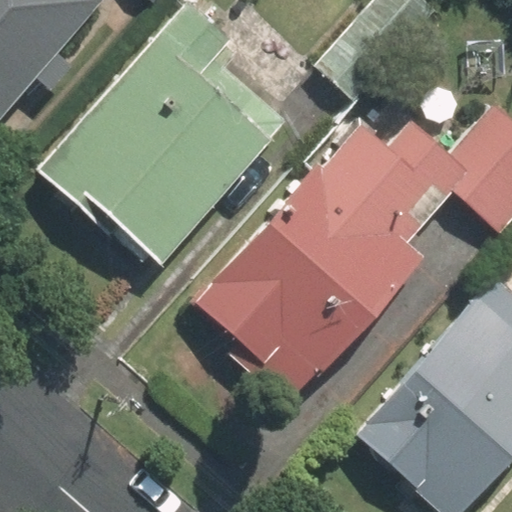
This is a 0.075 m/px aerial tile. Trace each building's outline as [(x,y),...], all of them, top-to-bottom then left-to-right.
[(0,0),(0,113),(30,79),(44,92),(66,67),(52,54),(98,0),(0,0)] [(429,0),(364,0),(308,69),(347,101),(429,0)] [(234,52),(182,5),(28,172),(101,239),(105,235),(138,264),(142,260),(151,268),(264,146),(260,142),(280,121),(220,67),(234,52)] [(314,374),(417,261),(401,246),(448,193),(495,235),(511,215),(511,125),(491,107),(444,159),(404,123),(380,149),(355,127),(316,170),(313,167),(187,306),(257,368),(245,381),(278,412),(313,373),(314,374)] [(431,511),(451,511),(511,441),(511,299),(485,276),(345,438),(431,511)]
